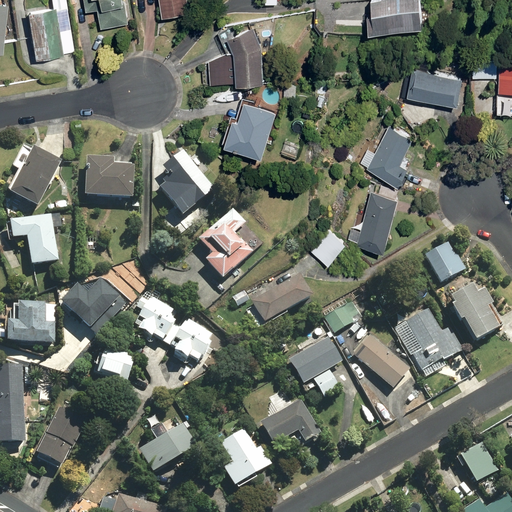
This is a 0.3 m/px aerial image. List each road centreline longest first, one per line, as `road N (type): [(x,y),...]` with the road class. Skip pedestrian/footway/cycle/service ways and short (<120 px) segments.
road 1 (residential): [(291,511),(511,385)]
road 2 (residential): [(143,94),(0,114)]
